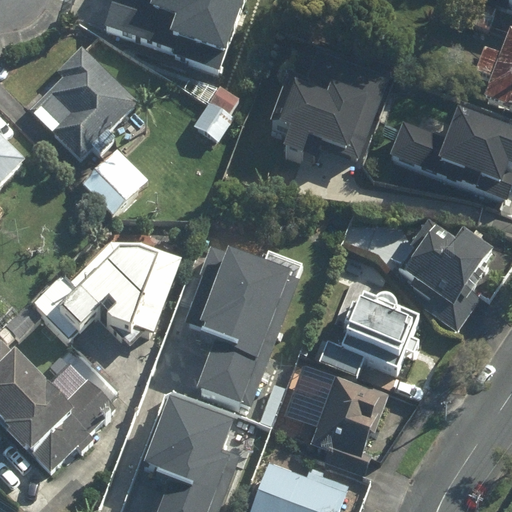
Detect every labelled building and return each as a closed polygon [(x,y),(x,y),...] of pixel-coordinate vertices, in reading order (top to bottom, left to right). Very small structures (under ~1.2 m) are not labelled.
[(232,77),(250,0),(133,0),(120,39),(232,77)] [(480,55),(468,87),(483,92),(475,115),(511,129),(511,42),(504,39),(495,61),(480,55)] [(77,58),(53,81),(60,89),(33,115),(38,120),(31,125),(76,172),(88,160),(94,167),(110,152),(104,145),(132,116),(77,58)] [(274,172),(294,179),(300,160),(339,173),(365,96),(288,70),(263,145),(281,151),(274,172)] [(234,113),(238,105),(216,93),(191,139),(216,153),(228,130),(240,136),(248,120),(234,113)] [(431,145),(396,133),(383,171),(426,186),(428,180),(493,203),(491,209),(503,213),(511,187),(511,135),(458,116),(454,126),(439,121),(431,145)] [(0,194),(24,170),(0,145),(0,194)] [(145,190),(115,160),(78,196),(108,226),(145,190)] [(452,252),(424,231),(402,261),(410,267),(394,289),(446,326),(494,261),(462,238),(452,252)] [(127,337),(148,346),(176,273),(134,256),(107,256),(72,291),(56,289),(29,316),(68,355),(98,323),(106,329),(100,341),(121,349),(127,337)] [(243,423),(290,296),(206,265),(180,335),(202,343),(193,367),(210,373),(197,406),(243,423)] [(28,284),(10,268),(0,279),(0,284),(16,298),(28,284)] [(29,319),(23,313),(2,334),(16,348),(37,327),(29,319)] [(371,320),(367,329),(349,321),(337,351),(390,374),(406,335),(371,320)] [(29,468),(47,486),(74,460),(78,464),(91,451),(85,445),(111,419),(69,377),(42,404),(0,361),(0,446),(2,449),(0,450),(0,454),(14,468),(16,465),(24,473),(29,468)] [(304,423),(316,428),(304,456),(352,475),(365,444),(370,446),(385,409),(332,387),(322,413),(310,408),(304,423)] [(161,419),(135,483),(151,490),(146,502),(161,507),(158,511),(220,511),(237,471),(218,463),(226,445),(161,419)] [(339,511),(345,500),(319,490),(321,484),(308,478),(302,494),(266,479),(252,511),(339,511)]
